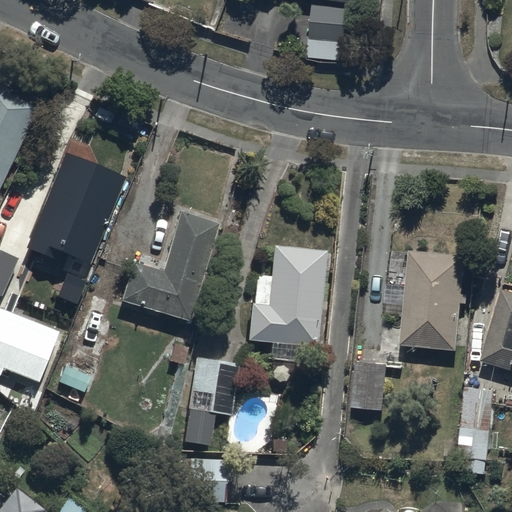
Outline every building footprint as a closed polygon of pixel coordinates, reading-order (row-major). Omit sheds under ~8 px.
[(316,0),(308,57),(349,62),(359,0),(316,0)] [(0,185),(41,108),(0,86),(0,185)] [(67,154),(28,247),(66,262),(69,254),(91,263),(126,178),(67,154)] [(191,322),(219,222),(181,212),(164,270),(134,261),(123,302),(191,322)] [(251,295),(248,338),(319,344),(327,250),(274,246),(272,277),(258,276),(257,295),(251,295)] [(467,252),(411,248),(404,342),(459,346),(467,252)] [(0,293),(5,296),(20,259),(0,250),(0,293)] [(60,298),(80,305),(88,281),(69,274),(60,298)] [(511,288),(503,286),(482,358),(511,366),(511,288)] [(5,368),(43,383),(62,334),(0,309),(0,374),(2,376),(5,368)] [(240,361),(196,355),(185,443),(211,446),(215,411),(233,413),(240,361)] [(384,408),(388,363),(356,360),(352,406),(384,408)] [(62,383),(87,393),(94,375),(70,365),(62,383)] [(488,464),(495,390),(465,387),(459,447),(468,448),(467,462),(488,464)] [(226,503),(229,461),(191,458),(188,499),(226,503)] [(0,511),(43,511),(46,509),(17,487),(0,509),(0,511)] [(92,511),(70,495),(57,511),(92,511)]
